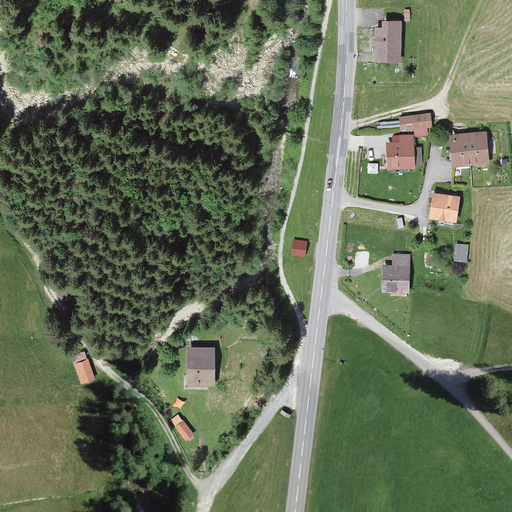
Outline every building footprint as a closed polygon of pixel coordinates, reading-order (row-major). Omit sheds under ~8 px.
[(402,16),(383,15),(383,22),(375,22),(375,56),(401,56),(402,16)] [(431,124),(431,112),(399,113),(399,129),(414,129),(414,134),(427,135),(427,124),(431,124)] [(412,142),(412,133),(399,133),(399,139),(387,139),(387,166),(420,166),(420,142),(412,142)] [(487,133),(451,135),(453,166),(489,163),(487,133)] [(457,223),(459,196),(432,192),(429,219),(457,223)] [(306,261),(306,238),(291,237),(291,261),(306,261)] [(455,243),(454,262),(468,263),(469,244),(455,243)] [(410,252),(393,252),(392,261),(382,261),(382,286),(409,287),(410,252)] [(215,345),(187,345),(186,385),(214,386),(215,345)] [(85,350),(70,357),(80,381),(96,375),(85,350)] [(179,413),(172,418),(188,438),(195,433),(179,413)]
